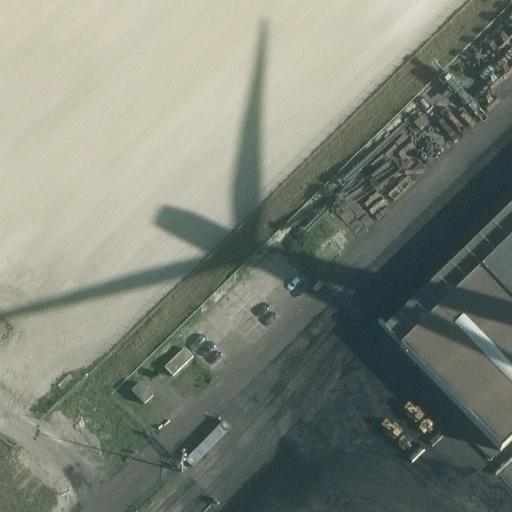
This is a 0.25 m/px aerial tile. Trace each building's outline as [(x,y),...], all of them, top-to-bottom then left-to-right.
[(511,238),(399,349),(500,452),(511,439),(511,238)] [(208,342),(225,359),(265,317),(248,301),(208,342)] [(162,357),(171,367),(193,346),(183,337),(162,357)] [(149,373),(155,383),(167,377),(161,366),(149,373)] [(143,395),(155,384),(140,370),(129,381),(143,395)]
